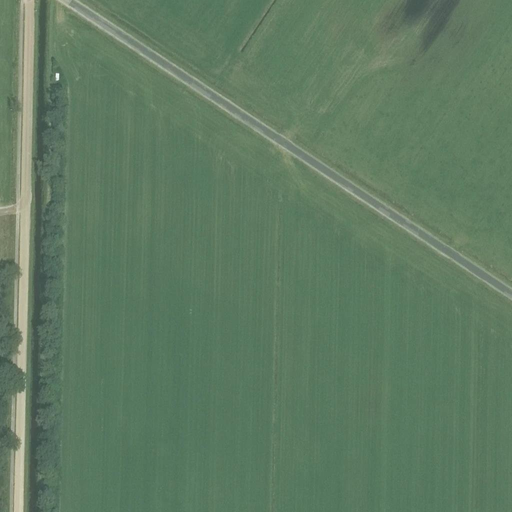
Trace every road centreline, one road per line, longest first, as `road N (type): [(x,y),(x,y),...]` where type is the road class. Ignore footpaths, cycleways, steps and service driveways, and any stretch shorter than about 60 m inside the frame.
road 1 (unclassified): [(511,296),(66,0)]
road 2 (track): [(29,0),(18,511)]
